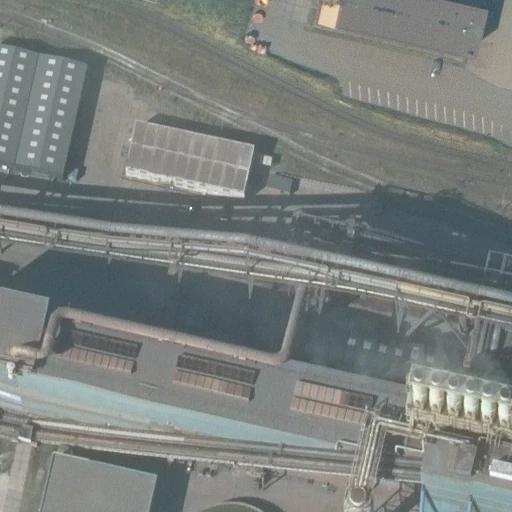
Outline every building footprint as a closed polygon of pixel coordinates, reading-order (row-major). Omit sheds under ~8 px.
[(470,6),(441,0),(322,0),(316,24),(458,57),(470,6)] [(0,53),(0,169),(62,183),(86,72),(0,53)] [(135,130),(124,177),(231,200),(243,203),(253,156),(236,152),(135,130)] [(217,330),(176,321),(172,338),(213,347),(217,330)] [(511,511),(511,452),(0,338),(0,411),(364,492),(359,511),(511,511)] [(300,348),(262,339),(258,354),(265,356),(264,359),(296,366),(300,348)] [(364,359),(362,359),(344,355),(342,354),(316,348),(312,368),(313,368),(314,369),(367,380),(378,383),(405,389),(420,392),(429,394),(431,395),(432,395),(436,378),(436,376),(434,375),(411,370),(409,369),(404,368),(390,365),(383,364),(382,363),(371,361),(367,360),(364,359)] [(511,395),(472,387),(469,403),(482,406),(481,408),(507,414),(511,395)] [(151,511),(156,490),(52,467),(42,511),(151,511)]
